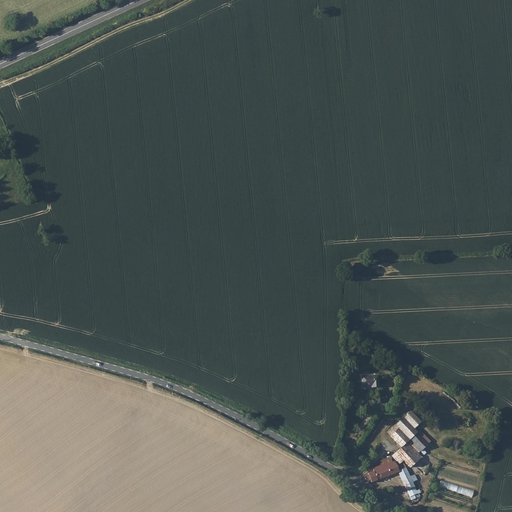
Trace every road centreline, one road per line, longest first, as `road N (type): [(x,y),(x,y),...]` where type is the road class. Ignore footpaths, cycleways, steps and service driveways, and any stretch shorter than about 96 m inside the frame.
road 1 (unclassified): [(0,337),(183,391),(411,511)]
road 2 (track): [(364,487),(334,488),(146,388),(0,346)]
road 3 (track): [(0,84),(184,0)]
road 4 (primary): [(0,66),(140,0)]
